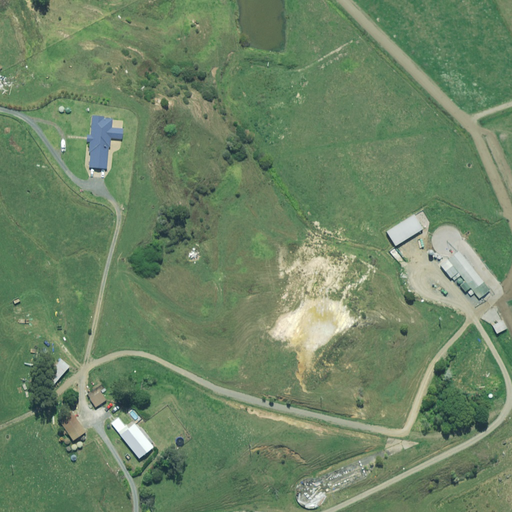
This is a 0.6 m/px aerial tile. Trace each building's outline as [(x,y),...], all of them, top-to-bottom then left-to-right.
[(103,117),(91,116),(90,135),(86,135),(86,142),(90,142),(89,168),(106,169),(108,148),(109,148),(110,138),(121,139),(122,129),(111,129),(111,119),(103,119),(103,117)] [(422,229),(414,215),(387,232),(395,246),(422,229)] [(490,290),(458,251),(440,266),(453,282),(460,276),(465,282),(460,286),(465,293),(470,288),(479,299),(490,290)] [(507,329),(503,321),(492,326),(497,334),(507,329)] [(69,367),(61,359),(44,379),(53,386),(69,367)] [(106,400),(101,391),(94,396),(91,392),(87,394),(95,407),(106,400)] [(85,432),(71,412),(59,421),(73,441),(85,432)] [(127,430),(117,418),(111,424),(139,458),(153,447),(134,424),(127,430)] [(67,446),(69,452),(83,447),(81,441),(67,446)]
